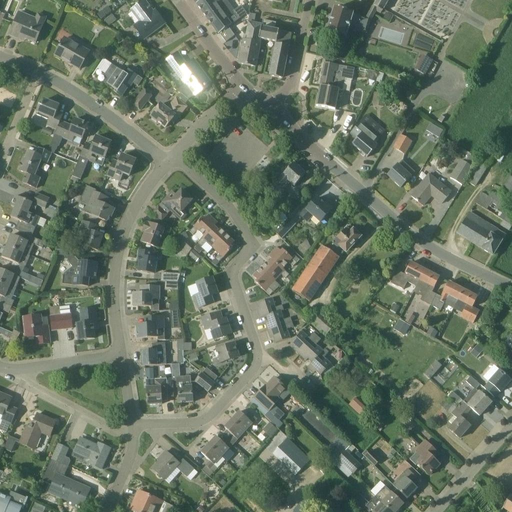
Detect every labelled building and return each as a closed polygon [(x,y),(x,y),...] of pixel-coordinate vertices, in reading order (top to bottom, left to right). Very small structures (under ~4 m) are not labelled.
[(228,28),(246,15),(240,7),(235,11),(226,0),(201,0),(196,4),(219,35),(219,34),(226,43),(235,36),(228,28)] [(372,0),(373,0),(371,5),(382,12),(383,12),(389,1),(390,2),(390,0),(372,0)] [(143,40),(157,30),(165,24),(155,11),(152,13),(149,10),(152,8),(150,6),(149,7),(144,1),(130,11),(138,21),(132,26),(143,40)] [(381,14),(382,12),(371,5),(366,19),(334,9),(327,32),(326,38),(344,43),(346,38),(349,28),(366,33),(370,20),(376,11),(381,14)] [(103,11),(102,11),(97,15),(101,19),(111,11),(108,7),(103,10),(103,11)] [(36,43),(47,16),(38,13),(36,18),(20,11),(9,36),(19,40),(20,37),(36,43)] [(109,26),(114,23),(109,17),(104,20),(109,26)] [(291,34),(279,32),(275,31),(276,23),(258,19),(257,25),(249,24),(247,36),(244,35),(243,40),(260,43),(260,40),(276,43),(270,76),(282,78),(291,34)] [(79,70),(90,52),(65,38),(55,56),(64,61),(65,60),(69,63),(68,64),(79,70)] [(260,43),(243,40),(243,42),(240,41),(236,60),(239,61),(239,64),(255,67),(260,43)] [(186,66),(181,58),(176,52),(166,59),(185,85),(177,91),(184,96),(188,99),(195,94),(196,95),(210,84),(193,60),(186,66)] [(423,54),(417,70),(425,73),(432,58),(423,54)] [(121,98),(132,81),(138,86),(143,80),(126,68),(123,72),(104,59),(94,73),(95,74),(98,69),(105,74),(104,75),(108,78),(104,83),(115,90),(114,92),(121,98)] [(354,69),(335,65),(325,63),(320,86),(339,90),(342,90),(344,78),(352,80),(354,69)] [(380,73),(369,70),(367,80),(377,83),(378,78),(379,79),(380,73)] [(339,90),(320,86),(320,87),(317,106),(316,106),(316,107),(335,110),(337,101),(339,90)] [(140,111),(147,103),(152,96),(144,90),(133,104),(140,111)] [(374,93),(373,106),(384,107),(386,94),(374,93)] [(187,99),(188,99),(184,96),(180,101),(176,98),(167,108),(162,104),(151,117),(165,128),(175,116),(177,119),(187,107),(184,105),(188,100),(187,99)] [(57,131),(60,122),(63,116),(57,113),(59,106),(45,100),(42,105),(39,104),(36,113),(50,118),(47,126),(56,130),(57,131)] [(82,140),(84,134),(88,125),(75,119),(71,128),(66,126),(67,125),(60,122),(57,131),(56,130),(55,135),(72,142),(74,137),(82,140)] [(380,138),(373,131),(361,121),(350,134),(356,140),(352,145),(367,158),(377,146),(375,144),(380,138)] [(444,130),(431,123),(427,131),(440,137),(444,130)] [(42,133),(51,136),(52,131),(43,128),(42,133)] [(392,148),(394,149),(404,155),(413,142),(401,134),(392,148)] [(86,143),(80,157),(102,166),(107,153),(111,143),(96,137),(91,149),(85,146),(86,143)] [(496,152),(487,147),(467,181),(477,186),(496,152)] [(52,154),(39,148),(36,155),(28,152),(25,160),(23,159),(19,171),(26,174),(22,184),(36,190),(40,180),(32,176),(39,162),(39,160),(48,164),(52,154)] [(129,177),(136,161),(122,155),(118,166),(112,164),(107,176),(120,182),(123,174),(129,177)] [(450,178),(462,185),(477,160),(468,155),(464,162),(460,160),(450,178)] [(415,173),(407,166),(402,161),(398,165),(388,176),(401,188),(415,173)] [(294,187),(299,181),(306,174),(294,163),(264,195),(272,204),(277,199),(279,201),(286,193),(282,190),(289,182),(294,187)] [(81,180),(86,168),(77,165),(72,177),(81,180)] [(441,204),(451,192),(429,174),(411,197),(423,206),(431,196),(441,204)] [(511,177),(509,176),(499,194),(511,200),(511,177)] [(109,199),(99,195),(94,192),(95,190),(86,186),(76,209),(107,222),(109,217),(111,218),(115,210),(101,204),(104,197),(108,199),(109,199)] [(188,215),(183,211),(193,200),(182,190),(176,196),(172,192),(153,213),(157,217),(162,221),(171,212),(181,222),(188,215)] [(511,205),(491,192),(488,196),(481,192),(475,203),(503,221),(501,225),(509,230),(511,224),(511,205)] [(49,199),(45,197),(36,194),(32,203),(16,196),(11,207),(15,208),(28,213),(26,212),(28,207),(36,210),(38,205),(45,209),(49,199)] [(320,223),(325,217),(332,210),(325,203),(324,205),(317,199),(310,206),(309,205),(305,209),(299,215),(307,222),(312,216),(320,223)] [(299,207),(294,202),(292,201),(282,211),(276,206),(264,219),(276,231),(285,222),(289,218),(288,217),(299,207)] [(40,218),(28,213),(15,208),(11,218),(19,221),(15,230),(32,237),(40,218)] [(493,256),(506,235),(497,230),(497,229),(470,212),(457,234),(482,249),(493,256)] [(199,243),(200,245),(216,228),(214,227),(217,224),(209,215),(205,219),(203,218),(197,224),(189,232),(193,236),(197,231),(204,238),(199,243)] [(162,221),(157,217),(153,226),(146,223),(143,232),(145,232),(141,242),(156,248),(164,229),(168,233),(171,230),(162,221)] [(281,240),(292,228),(296,224),(289,218),(285,222),(276,231),(274,233),(281,240)] [(97,226),(88,223),(81,221),(77,233),(85,235),(81,246),(98,251),(103,236),(95,234),(97,226)] [(214,250),(227,236),(220,230),(219,231),(216,228),(200,245),(201,246),(205,242),(214,250)] [(345,253),(353,244),(360,237),(353,231),(352,232),(348,228),(328,249),(338,258),(344,252),(345,253)] [(183,240),(188,238),(185,232),(180,235),(183,240)] [(45,242),(35,239),(25,234),(22,240),(11,235),(7,247),(27,255),(29,255),(33,245),(42,248),(45,242)] [(230,247),(234,243),(227,236),(214,250),(219,255),(212,263),(215,267),(219,263),(232,249),(230,247)] [(184,242),(174,256),(185,258),(192,250),(184,242)] [(302,251),(305,254),(311,247),(310,246),(308,243),(302,251)] [(72,246),(57,245),(56,255),(72,256),(72,246)] [(203,250),(198,245),(194,249),(199,254),(203,250)] [(23,266),(27,255),(7,247),(2,258),(13,263),(11,268),(22,272),(24,267),(23,266)] [(309,302),(315,294),(339,259),(321,247),(292,291),(309,302)] [(269,257),(272,260),(282,270),(289,263),(293,267),(296,263),(292,259),(293,259),(292,258),(283,250),(281,252),(277,248),(269,257)] [(159,254),(149,252),(139,251),(138,259),(140,260),(138,271),(154,274),(156,259),(158,259),(159,254)] [(189,256),(194,261),(199,255),(194,251),(190,255),(189,256)] [(97,264),(79,262),(76,257),(68,256),(68,261),(72,268),(63,274),(62,285),(86,287),(86,286),(82,286),(83,278),(96,279),(97,264)] [(275,281),(281,274),(285,279),(289,275),(282,270),(272,260),(268,265),(266,263),(261,268),(275,281)] [(413,292),(425,271),(410,263),(404,275),(397,271),(391,284),(403,290),(407,283),(415,287),(413,291),(413,292)] [(22,273),(22,272),(11,268),(9,273),(0,269),(0,282),(9,286),(9,285),(16,288),(21,278),(28,281),(30,276),(22,273)] [(269,288),(275,281),(261,268),(253,277),(257,281),(255,283),(270,296),(273,292),(269,288)] [(431,306),(436,295),(432,293),(439,278),(425,271),(413,292),(423,297),(421,301),(431,306)] [(165,282),(177,283),(177,282),(179,274),(161,273),(161,282),(165,282)] [(197,309),(214,303),(213,303),(211,304),(209,297),(217,294),(212,279),(196,284),(199,294),(193,296),(197,309)] [(4,297),(9,286),(0,282),(0,296),(2,297),(0,302),(11,307),(13,301),(4,297)] [(178,291),(177,283),(165,282),(165,290),(178,291)] [(453,308),(463,290),(448,283),(441,297),(436,295),(431,306),(440,311),(444,304),(453,308)] [(133,307),(151,307),(151,310),(159,311),(160,287),(141,288),(144,288),(144,295),(133,295),(133,307)] [(473,324),(475,320),(480,312),(472,308),(478,298),(463,290),(453,308),(463,313),(461,317),(473,324)] [(282,306),(275,308),(272,299),(257,304),(259,310),(257,311),(259,319),(266,317),(281,312),(280,311),(283,310),(282,306)] [(0,309),(9,314),(9,313),(11,308),(11,307),(0,302),(0,309)] [(399,308),(392,304),(389,310),(396,314),(399,308)] [(60,315),(59,307),(59,306),(49,307),(52,332),(62,330),(60,315)] [(72,329),(71,319),(69,306),(59,307),(60,315),(62,330),(72,329)] [(77,324),(79,341),(95,339),(93,323),(97,323),(95,310),(81,311),(82,323),(77,324)] [(291,318),(283,320),(281,312),(266,317),(268,322),(265,323),(268,331),(292,323),(291,318)] [(309,323),(325,337),(333,327),(317,313),(309,323)] [(212,341),(231,334),(226,319),(218,322),(216,314),(200,319),(204,332),(205,332),(208,339),(212,338),(212,341)] [(415,317),(409,314),(405,322),(411,325),(415,317)] [(47,336),(46,328),(42,328),(41,315),(24,317),(25,329),(26,339),(37,338),(38,345),(50,344),(49,336),(47,336)] [(137,339),(147,338),(158,338),(158,341),(165,340),(164,317),(145,318),(145,319),(150,318),(150,325),(137,325),(137,339)] [(293,326),(296,326),(298,324),(302,327),(306,323),(302,319),(299,320),(300,320),(292,323),(293,326)] [(400,320),(395,328),(405,334),(410,327),(400,320)] [(287,329),(293,326),(292,323),(268,331),(270,339),(273,338),(275,344),(290,339),(287,329)] [(430,328),(427,334),(434,338),(437,332),(430,328)] [(1,329),(0,330),(0,333),(10,338),(12,333),(1,329)] [(12,333),(10,338),(9,342),(15,345),(20,333),(13,330),(12,333)] [(300,355),(317,337),(313,333),(309,338),(302,332),(291,343),(296,348),(294,350),(300,355)] [(511,336),(509,334),(503,344),(511,348),(511,336)] [(312,363),(323,351),(316,345),(320,340),(317,337),(300,355),(306,361),(308,359),(312,363)] [(142,367),(167,365),(166,356),(165,356),(165,343),(152,344),(152,351),(141,352),(142,367)] [(331,343),(325,349),(328,353),(329,353),(333,348),(334,347),(335,346),(331,343)] [(213,360),(215,365),(239,357),(234,344),(215,351),(218,358),(213,360)] [(477,358),(484,351),(478,346),(471,353),(477,358)] [(324,357),(328,353),(325,349),(323,351),(312,363),(307,368),(314,374),(316,372),(320,376),(332,364),(324,357)] [(341,361),(345,354),(340,351),(336,358),(341,361)] [(189,363),(196,361),(194,354),(187,356),(189,363)] [(192,403),(191,383),(191,376),(176,377),(175,366),(171,367),(172,374),(173,381),(176,381),(177,387),(178,387),(179,404),(192,403)] [(218,377),(210,371),(207,368),(206,370),(201,366),(199,370),(203,373),(202,374),(213,383),(218,377)] [(168,397),(167,381),(166,377),(164,376),(159,376),(157,378),(158,379),(154,380),(154,368),(145,369),(146,389),(147,397),(146,397),(146,399),(148,399),(148,406),(162,405),(161,399),(167,398),(167,402),(168,402),(168,397)] [(511,381),(503,374),(496,368),(480,385),(494,397),(499,392),(500,393),(511,381)] [(215,384),(213,383),(202,374),(195,383),(208,393),(215,384)] [(478,383),(475,381),(470,377),(466,382),(474,389),(475,390),(475,389),(479,385),(478,384),(478,383)] [(275,406),(277,403),(280,400),(281,399),(279,398),(287,389),(274,378),(266,387),(265,387),(250,403),(265,416),(268,413),(278,423),(285,415),(275,406)] [(474,389),(464,401),(463,401),(459,406),(464,411),(467,413),(471,409),(479,416),(491,403),(484,396),(478,392),(475,389),(475,390),(474,389)] [(452,392),(448,397),(456,403),(460,398),(452,392)] [(342,410),(324,393),(314,403),(332,420),(342,410)] [(0,420),(10,425),(17,410),(8,406),(11,400),(2,397),(2,398),(0,396),(0,416),(2,417),(0,420)] [(349,405),(360,415),(366,409),(355,398),(349,405)] [(449,430),(452,432),(459,439),(470,427),(462,419),(467,413),(464,411),(459,406),(458,406),(449,398),(441,406),(453,416),(448,421),(453,425),(449,430)] [(493,409),(485,418),(490,423),(491,422),(494,424),(501,417),(493,409)] [(252,424),(256,419),(253,416),(248,420),(245,417),(240,412),(232,420),(245,432),(252,425),(252,424)] [(27,427),(20,441),(20,444),(19,444),(34,450),(40,434),(49,438),(56,422),(37,414),(32,426),(30,425),(29,428),(27,427)] [(233,444),(245,432),(232,420),(224,428),(234,437),(229,441),(233,444)] [(278,430),(269,423),(262,431),(270,438),(278,430)] [(9,436),(8,439),(3,449),(11,452),(12,450),(15,442),(17,442),(20,444),(20,441),(9,436)] [(338,459),(350,446),(345,441),(339,436),(327,448),(338,459)] [(233,444),(229,441),(225,446),(216,437),(209,445),(222,458),(230,450),(229,448),(233,444)] [(73,457),(93,466),(102,470),(111,450),(98,444),(97,446),(81,438),(73,457)] [(439,454),(432,447),(425,441),(415,451),(421,456),(415,463),(429,476),(439,465),(431,457),(435,452),(438,455),(439,454)] [(272,454),(295,476),(306,464),(283,443),(272,454)] [(69,459),(65,457),(69,449),(57,444),(51,459),(68,467),(70,462),(69,459)] [(210,470),(222,458),(209,445),(201,453),(210,462),(206,466),(210,470)] [(338,459),(337,460),(353,475),(361,466),(349,455),(356,448),(352,445),(350,446),(338,459)] [(371,450),(364,457),(374,467),(381,460),(371,450)] [(194,469),(183,460),(184,461),(180,465),(165,452),(160,458),(162,459),(152,469),(165,481),(166,480),(177,468),(187,477),(194,469)] [(244,464),(248,459),(243,455),(240,458),(241,461),(244,464)] [(68,467),(51,459),(42,481),(52,485),(49,491),(48,493),(67,502),(68,499),(74,501),(83,505),(90,489),(82,486),(81,488),(70,483),(71,481),(63,478),(68,467)] [(330,481),(331,481),(349,498),(356,491),(330,466),(323,473),(325,476),(330,481)] [(416,477),(409,471),(407,469),(392,485),(407,499),(417,489),(411,483),(416,477)] [(331,481),(330,481),(325,476),(317,485),(320,488),(324,488),(331,481)] [(395,511),(403,504),(396,497),(380,482),(371,492),(382,502),(381,503),(390,511),(395,511)] [(25,495),(26,488),(15,486),(14,493),(25,495)] [(130,510),(134,511),(163,511),(167,504),(160,501),(138,491),(135,499),(138,500),(133,511),(130,510)] [(26,497),(26,500),(12,494),(10,499),(0,494),(0,511),(19,511),(21,509),(22,509),(22,510),(23,510),(28,498),(26,497)] [(511,511),(511,496),(510,495),(503,508),(510,511),(511,511)] [(390,511),(381,503),(377,507),(371,501),(366,507),(371,511),(390,511)]
